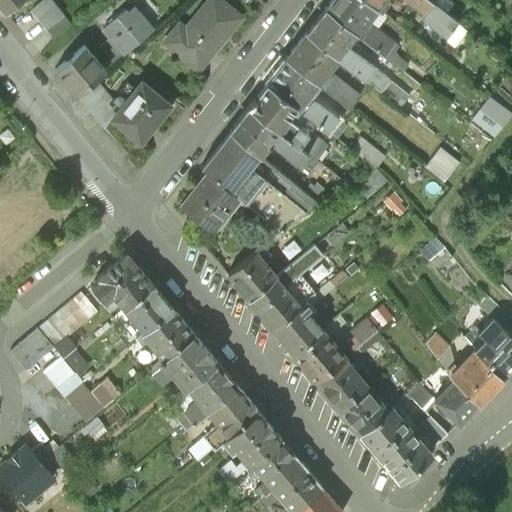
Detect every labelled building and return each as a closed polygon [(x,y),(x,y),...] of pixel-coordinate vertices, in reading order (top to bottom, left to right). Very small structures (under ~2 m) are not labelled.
[(0,0),(0,7),(7,17),(27,0),(0,0)] [(37,0),(30,6),(53,35),(71,20),(55,0),(37,0)] [(248,16),(228,0),(211,0),(190,27),(180,20),(162,43),(202,74),(248,16)] [(366,0),(333,0),(328,7),(362,34),(370,23),(380,11),(366,0)] [(366,0),(380,11),(385,15),(391,7),(387,3),(389,0),(366,0)] [(422,23),(450,46),(464,29),(430,1),(428,0),(403,0),(426,19),(422,23)] [(105,39),(98,46),(114,62),(153,25),(132,2),(99,32),(105,39)] [(328,7),(307,34),(340,61),(350,48),(362,34),(328,7)] [(17,20),(29,38),(44,28),(32,10),(17,20)] [(370,23),(362,34),(389,56),(398,45),(370,23)] [(307,34),(288,57),(321,84),(331,73),(340,61),(307,34)] [(55,69),(80,97),(108,71),(84,44),(55,69)] [(398,45),(389,56),(420,82),(429,71),(398,45)] [(350,48),(340,61),(370,84),(380,71),(350,48)] [(321,84),(288,57),(270,79),(305,106),(312,96),(321,84)] [(380,71),(370,84),(432,132),(442,120),(380,71)] [(321,84),(350,106),(358,95),(331,73),(321,84)] [(146,76),(113,117),(150,147),(183,105),(146,76)] [(270,79),(252,102),(286,129),(295,118),(305,106),(270,79)] [(312,96),(305,106),(332,128),(340,118),(312,96)] [(228,131),(233,135),(263,159),(276,143),(286,129),(252,102),(228,131)] [(481,109),(475,117),(497,134),(503,126),(481,109)] [(295,118),(286,129),(314,152),(323,140),(295,118)] [(304,165),(314,152),(286,129),(276,143),(304,165)] [(206,168),(210,171),(243,197),(281,226),(310,205),(259,165),(263,159),(233,135),(206,168)] [(361,136),(353,146),(376,165),(384,155),(361,136)] [(463,161),(441,145),(427,164),(449,180),(463,161)] [(372,166),(364,174),(372,183),(380,175),(372,166)] [(210,171),(183,205),(217,232),(243,197),(210,171)] [(333,240),(348,228),(341,220),(326,232),(333,240)] [(441,248),(432,238),(420,249),(430,259),(441,248)] [(313,242),(279,269),(288,279),(321,253),(313,242)] [(227,273),(247,296),(279,269),(259,246),(227,273)] [(117,298),(125,308),(153,283),(126,253),(90,287),(108,307),(117,298)] [(247,296),(266,319),(298,291),(288,279),(279,269),(247,296)] [(153,283),(125,308),(147,332),(175,309),(153,283)] [(52,346),(95,310),(79,291),(36,327),(52,346)] [(266,319),(291,349),(324,322),(298,291),(266,319)] [(511,339),(511,316),(491,295),(480,306),(494,321),(511,339)] [(175,309),(147,332),(150,335),(145,340),(161,359),(195,332),(175,309)] [(351,330),(361,341),(376,330),(380,326),(370,314),(351,330)] [(491,341),(480,351),(502,374),(511,370),(511,339),(494,321),(483,332),(491,341)] [(291,349),(316,379),(349,351),(327,325),(324,322),(291,349)] [(52,346),(36,327),(9,350),(25,368),(52,346)] [(382,337),(376,330),(361,341),(358,344),(364,352),(382,337)] [(214,356),(195,332),(161,359),(148,371),(161,386),(175,375),(181,383),(214,356)] [(316,379),(337,404),(371,377),(349,351),(316,379)] [(502,374),(480,351),(454,377),(479,399),(502,374)] [(59,355),(40,370),(56,390),(75,375),(59,355)] [(238,384),(214,356),(181,383),(170,393),(183,409),(174,417),(184,428),(205,411),(238,384)] [(460,420),(479,399),(454,377),(442,365),(421,383),(435,397),(460,420)] [(337,404),(360,431),(393,403),(371,377),(337,404)] [(80,380),(62,395),(85,421),(103,406),(89,390),(80,380)] [(101,381),(89,390),(103,406),(114,397),(101,381)] [(393,403),(416,429),(429,417),(421,409),(435,397),(421,383),(393,403)] [(220,437),(257,406),(238,384),(205,411),(214,422),(204,430),(206,433),(214,443),(220,437)] [(360,431),(398,476),(431,447),(416,429),(393,403),(360,431)] [(280,433),(257,406),(220,437),(229,448),(236,443),(245,454),(249,459),(280,433)] [(445,433),(429,417),(416,429),(431,447),(445,433)] [(195,457),(214,443),(206,433),(188,448),(195,457)] [(270,485),(302,459),(280,433),(249,459),(263,476),(257,481),(264,490),(270,485)] [(48,451),(57,444),(53,438),(44,445),(48,451)] [(29,448),(44,466),(55,458),(48,451),(44,445),(39,440),(29,448)] [(23,441),(0,460),(0,473),(22,501),(52,476),(29,448),(23,441)] [(216,469),(227,481),(249,459),(245,454),(234,464),(229,458),(216,469)] [(292,511),(323,484),(302,459),(270,485),(279,496),(292,511)] [(95,488),(87,479),(78,486),(86,495),(95,488)] [(293,511),(339,511),(344,508),(323,484),(292,511),(293,511)] [(270,485),(264,490),(259,495),(267,505),(279,496),(270,485)] [(257,511),(267,505),(259,495),(248,503),(255,511),(257,511)]
